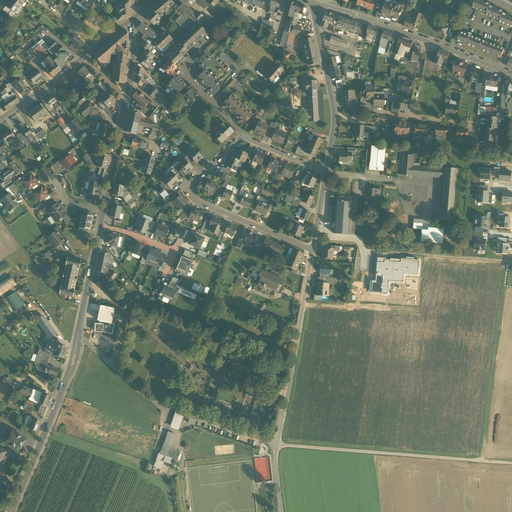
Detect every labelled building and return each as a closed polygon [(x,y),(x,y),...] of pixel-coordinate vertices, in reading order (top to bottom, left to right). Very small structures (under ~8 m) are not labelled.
[(21,7),(20,7),(11,0),(10,0),(6,6),(12,11),(14,13),(15,14),(14,13),(20,7),(21,7)] [(95,0),(86,0),(83,5),(89,9),(92,11),(94,9),(97,5),(94,2),(95,0)] [(162,0),(160,2),(167,10),(174,4),(173,4),(169,0),(162,0)] [(196,1),(204,9),(208,5),(201,0),(195,0),(196,1)] [(237,0),(237,1),(254,5),(254,7),(262,9),(263,0),(237,0)] [(357,0),(355,5),(372,10),(375,2),(369,0),(357,0)] [(475,0),(472,8),(486,14),(489,6),(490,5),(478,0),(475,0)] [(129,2),(127,2),(121,3),(120,3),(120,7),(117,7),(118,21),(130,18),(129,2)] [(158,17),(167,10),(160,2),(151,9),(153,11),(158,17)] [(285,10),(289,12),(295,13),(297,4),(288,2),(285,10)] [(56,9),(61,13),(65,8),(60,3),(56,9)] [(390,18),(394,6),(385,3),(381,15),(390,18)] [(181,9),(192,20),(196,16),(196,15),(193,12),(188,8),(185,6),(183,4),(179,8),(181,9)] [(297,4),(295,13),(297,14),(302,15),(304,16),(307,7),(297,4)] [(2,10),(8,16),(9,15),(12,11),(6,6),(2,10)] [(273,14),(275,8),(269,6),(267,12),(270,13),(270,14),(273,14)] [(394,21),(395,21),(397,21),(397,20),(398,21),(400,15),(401,15),(403,9),(400,8),(400,6),(398,6),(398,7),(394,6),(390,18),(394,19),(393,20),(394,21)] [(485,15),(499,21),(503,13),(503,12),(489,6),(486,14),(485,15)] [(160,19),(158,17),(153,11),(145,19),(154,25),(160,19)] [(236,16),(253,31),(257,26),(239,12),(236,16)] [(325,12),(322,21),(326,22),(331,24),(331,23),(334,16),(325,12)] [(416,12),(413,21),(417,23),(418,23),(422,14),(416,12)] [(178,41),(180,43),(188,51),(207,33),(205,31),(200,27),(197,24),(196,24),(196,23),(184,13),(175,21),(181,28),(187,22),(191,22),(193,24),(193,29),(191,30),(188,30),(188,33),(185,36),(184,35),(178,41)] [(196,24),(197,24),(203,17),(198,13),(196,15),(196,16),(192,20),(196,23),(196,24)] [(511,17),(503,13),(499,21),(498,22),(511,28),(511,17)] [(360,26),(328,16),(324,29),(355,39),(360,26)] [(197,24),(200,27),(206,20),(203,17),(197,24)] [(288,17),(286,24),(283,32),(280,42),(286,43),(289,33),(291,25),(293,18),(288,17)] [(293,18),(291,25),(289,33),(295,35),(299,36),(301,27),(295,26),(297,19),(293,18)] [(414,30),(417,23),(413,21),(407,19),(403,26),(414,30)] [(151,41),(153,43),(159,38),(156,35),(141,23),(136,29),(151,41)] [(442,34),(445,36),(449,28),(444,26),(441,24),(437,32),(438,32),(438,34),(440,35),(442,34)] [(373,36),(374,36),(377,29),(368,26),(365,33),(373,36)] [(127,55),(128,55),(128,37),(126,32),(125,30),(114,38),(115,39),(127,55)] [(387,40),(391,41),(393,34),(383,31),(380,38),(384,39),(387,40)] [(165,32),(159,38),(153,43),(160,51),(162,49),(172,40),(165,32)] [(457,41),(500,58),(504,49),(460,32),(457,41)] [(295,35),(289,33),(286,43),(285,46),(291,47),(295,35)] [(363,39),(371,42),(373,36),(365,33),(363,39)] [(73,45),(77,50),(83,44),(77,37),(76,37),(70,42),(72,44),(73,45)] [(329,42),(345,47),(347,42),(331,37),(329,42)] [(400,37),(398,44),(410,49),(413,41),(400,37)] [(302,40),(308,66),(318,63),(312,38),(302,40)] [(117,64),(109,63),(110,54),(110,52),(121,54),(120,59),(125,59),(125,56),(127,55),(115,39),(112,41),(112,43),(110,43),(108,43),(108,45),(105,47),(105,49),(103,49),(101,48),(101,50),(99,52),(99,54),(96,54),(95,54),(94,57),(100,64),(101,63),(101,62),(104,62),(104,63),(104,66),(108,66),(107,69),(110,69),(110,74),(109,75),(117,85),(118,83),(124,84),(125,77),(126,77),(126,74),(125,73),(127,72),(127,68),(128,65),(127,64),(126,63),(124,63),(124,61),(120,61),(119,66),(117,66),(118,64),(117,64)] [(42,40),(37,44),(43,50),(47,47),(48,46),(42,40)] [(145,50),(145,49),(150,53),(153,49),(149,45),(146,43),(143,41),(140,46),(145,50)] [(45,52),(45,53),(50,58),(51,59),(54,62),(56,65),(60,70),(67,64),(64,61),(63,60),(64,59),(65,60),(71,55),(63,47),(61,49),(59,50),(59,49),(60,48),(55,43),(49,49),(45,52)] [(180,43),(178,45),(185,53),(188,51),(180,43)] [(409,53),(410,49),(398,44),(394,54),(396,55),(397,55),(401,56),(403,50),(405,50),(405,51),(409,53)] [(68,47),(75,53),(78,51),(77,50),(73,45),(72,46),(71,45),(68,47)] [(182,57),(185,53),(178,45),(166,57),(169,61),(176,67),(176,68),(185,59),(182,57)] [(37,56),(38,55),(43,50),(39,46),(33,51),(37,56)] [(150,53),(145,49),(145,50),(142,54),(143,55),(152,61),(155,57),(150,53)] [(46,64),(48,62),(51,59),(50,58),(45,53),(43,50),(38,55),(46,64)] [(435,64),(440,66),(441,61),(443,61),(446,62),(449,54),(439,50),(439,52),(435,62),(435,64)] [(33,60),(37,56),(33,51),(28,55),(29,55),(33,60)] [(110,54),(118,55),(117,64),(118,64),(117,66),(119,66),(120,61),(124,61),(124,63),(126,63),(127,64),(129,62),(128,61),(128,59),(125,56),(125,59),(120,59),(121,54),(110,52),(110,54)] [(410,61),(417,62),(419,53),(413,52),(412,58),(410,58),(410,61)] [(196,62),(204,70),(205,70),(213,62),(204,53),(204,54),(196,62)] [(154,62),(152,61),(143,55),(140,59),(143,61),(149,66),(150,67),(154,62)] [(327,59),(329,69),(337,67),(336,64),(335,57),(329,58),(327,59)] [(54,62),(51,59),(48,62),(50,65),(51,65),(52,66),(46,71),(52,78),(60,71),(60,70),(56,65),(54,62)] [(424,67),(433,70),(435,64),(435,62),(426,59),(424,67)] [(460,75),(463,76),(467,64),(464,63),(458,61),(455,60),(453,73),(456,74),(460,76),(460,75)] [(172,71),(176,67),(169,61),(162,68),(168,75),(172,71)] [(277,65),(271,71),(277,76),(282,70),(277,65)] [(344,65),(337,67),(329,69),(332,78),(339,77),(339,76),(346,75),(345,72),(344,65)] [(138,76),(141,78),(142,74),(144,70),(137,66),(134,74),(138,76)] [(77,73),(83,80),(84,79),(90,73),(84,67),(77,73)] [(469,77),(468,82),(472,83),(472,78),(478,80),(481,71),(476,69),(476,70),(472,68),(469,77)] [(22,81),(25,79),(21,74),(18,70),(15,72),(20,78),(22,81)] [(28,77),(34,84),(43,78),(37,70),(29,75),(28,77)] [(222,87),(205,70),(204,70),(196,78),(214,95),(222,87)] [(29,75),(26,71),(21,74),(25,79),(28,77),(29,75)] [(72,84),(75,81),(79,77),(74,71),(67,77),(72,84)] [(270,82),(271,82),(277,76),(271,71),(265,77),(266,77),(270,82)] [(141,87),(143,83),(145,80),(141,78),(138,76),(134,83),(136,84),(141,87)] [(174,93),(177,96),(186,86),(177,76),(172,80),(166,85),(169,88),(171,88),(174,91),(174,93)] [(493,86),(496,87),(497,86),(498,78),(487,76),(485,85),(486,85),(493,86)] [(75,81),(82,88),(86,85),(79,77),(75,81)] [(21,81),(18,83),(15,86),(16,88),(20,94),(27,89),(21,81)] [(305,81),(306,91),(317,90),(318,90),(318,81),(305,81)] [(98,84),(105,92),(107,90),(100,82),(98,84)] [(400,91),(410,93),(412,84),(406,83),(402,82),(400,91)] [(451,89),(459,92),(461,86),(452,84),(451,89)] [(69,94),(67,92),(63,86),(56,92),(59,97),(62,100),(64,97),(69,94)] [(366,100),(373,100),(373,96),(373,91),(373,86),(370,86),(364,86),(364,91),(367,91),(367,94),(366,100)] [(158,92),(155,88),(154,88),(148,94),(154,99),(158,95),(160,97),(161,95),(158,92)] [(189,105),(189,106),(192,102),(198,97),(191,90),(182,99),(189,105)] [(319,122),(317,90),(306,91),(307,122),(319,122)] [(142,107),(143,108),(148,103),(143,97),(139,92),(138,93),(137,91),(134,91),(133,98),(138,103),(142,107)] [(342,91),(342,106),(352,105),(352,96),(354,96),(354,91),(342,91)] [(106,106),(108,109),(115,103),(106,92),(105,93),(106,93),(103,96),(102,95),(99,98),(101,101),(106,106)] [(222,104),(232,115),(242,105),(232,94),(228,98),(228,99),(227,101),(225,101),(222,104)] [(48,104),(50,106),(52,105),(55,102),(56,101),(51,95),(45,100),(48,104)] [(76,101),(80,105),(86,100),(82,95),(78,98),(76,101)] [(161,106),(166,111),(172,104),(161,95),(160,97),(165,102),(161,106)] [(378,97),(373,96),(373,100),(373,106),(383,106),(383,98),(383,96),(378,96),(378,97)] [(7,101),(8,103),(11,107),(18,102),(15,97),(14,97),(11,99),(7,101)] [(89,114),(92,117),(97,112),(98,112),(95,108),(94,108),(92,106),(92,105),(89,101),(78,111),(82,115),(87,112),(89,114)] [(186,108),(189,111),(195,105),(192,102),(189,106),(189,105),(186,108)] [(400,109),(407,111),(407,108),(407,105),(395,103),(394,108),(394,109),(400,109)] [(28,113),(35,122),(47,114),(39,104),(28,113)] [(252,115),(242,105),(232,115),(242,125),(246,121),(246,120),(247,118),(249,118),(252,115)] [(451,116),(455,116),(457,107),(449,105),(448,105),(447,109),(446,115),(451,115),(451,116)] [(128,121),(138,124),(139,119),(141,115),(136,110),(131,109),(128,121)] [(156,118),(158,116),(155,113),(150,118),(155,124),(158,120),(156,118)] [(60,127),(65,123),(61,118),(56,121),(60,127)] [(152,123),(139,119),(138,124),(151,128),(152,123)] [(69,126),(75,132),(78,129),(77,128),(80,126),(75,120),(69,126)] [(135,135),(138,124),(128,121),(125,132),(135,135)] [(221,129),(220,129),(227,137),(233,132),(224,122),(219,127),(221,129)] [(275,122),(275,124),(272,131),(275,132),(276,130),(277,131),(279,127),(280,124),(275,122)] [(401,135),(402,135),(403,123),(400,122),(397,122),(396,130),(395,135),(396,135),(396,133),(402,134),(401,135)] [(18,125),(29,140),(32,138),(29,135),(31,134),(31,133),(28,129),(26,130),(22,123),(18,125)] [(254,132),(264,136),(268,127),(258,123),(254,132)] [(406,123),(403,123),(402,135),(402,134),(408,135),(408,136),(409,131),(410,123),(406,123)] [(100,124),(99,130),(110,132),(111,128),(109,128),(110,126),(100,124)] [(426,137),(428,137),(428,135),(429,125),(424,125),(423,126),(420,125),(419,124),(417,124),(417,125),(416,125),(415,135),(421,135),(421,136),(422,136),(426,137)] [(356,139),(363,140),(363,137),(363,133),(368,133),(368,138),(374,138),(375,128),(366,127),(366,128),(364,128),(364,127),(356,126),(355,137),(357,137),(356,139)] [(444,137),(445,137),(446,127),(437,126),(436,130),(436,136),(444,137)] [(221,143),(227,137),(220,129),(214,135),(221,143)] [(457,136),(457,137),(461,137),(461,139),(464,139),(466,139),(467,134),(467,130),(458,129),(458,133),(457,133),(456,134),(456,135),(457,136)] [(1,136),(5,143),(14,137),(10,130),(1,136)] [(43,130),(36,135),(36,136),(39,140),(47,135),(43,130)] [(109,137),(110,132),(99,130),(98,137),(107,139),(107,136),(109,137)] [(284,134),(281,132),(277,131),(276,130),(275,132),(272,139),(276,141),(276,142),(282,144),(284,138),(283,137),(284,134)] [(312,140),(310,145),(318,149),(321,141),(314,137),(313,140),(312,140)] [(131,145),(147,150),(149,144),(133,139),(131,145)] [(318,149),(310,145),(307,150),(306,150),(305,153),(304,153),(308,155),(314,157),(317,149),(318,149)] [(378,168),(378,171),(383,171),(386,147),(371,146),(369,167),(378,168)] [(194,161),(196,163),(196,162),(201,157),(202,157),(197,153),(194,149),(190,153),(190,156),(194,161)] [(238,150),(234,159),(239,161),(243,162),(247,154),(238,150)] [(201,157),(203,160),(206,157),(200,151),(197,153),(202,157),(201,157)] [(253,161),(261,165),(264,156),(256,152),(255,156),(252,161),(253,161)] [(342,162),(346,163),(347,160),(351,161),(351,154),(347,153),(339,153),(338,161),(342,161),(342,162)] [(85,160),(89,167),(94,164),(87,154),(83,157),(85,160)] [(62,164),(66,170),(74,163),(75,162),(72,158),(70,155),(61,163),(62,164)] [(414,156),(404,155),(402,175),(409,176),(409,177),(412,178),(412,176),(413,176),(419,176),(419,174),(420,167),(420,164),(413,163),(414,156)] [(100,168),(103,169),(106,170),(109,159),(99,156),(96,167),(100,168)] [(142,173),(150,175),(154,158),(147,156),(142,173)] [(235,171),(239,161),(234,159),(231,157),(227,167),(235,171)] [(184,159),(179,164),(188,172),(193,168),(188,163),(184,159)] [(267,168),(276,172),(280,163),(271,159),(271,160),(267,167),(267,168)] [(9,164),(6,160),(3,162),(3,163),(1,164),(0,164),(0,168),(2,171),(8,166),(10,169),(11,170),(10,170),(14,176),(20,172),(17,168),(12,162),(9,164)] [(55,164),(53,166),(56,171),(62,164),(61,163),(59,161),(55,164)] [(184,177),(188,172),(179,164),(175,168),(179,172),(184,177)] [(282,174),(290,177),(294,169),(286,165),(282,174)] [(42,178),(45,182),(51,177),(44,167),(41,169),(42,171),(39,173),(40,175),(40,176),(41,178),(42,178)] [(436,168),(420,167),(419,174),(435,175),(436,168)] [(445,169),(436,168),(435,175),(419,174),(419,176),(445,178),(445,169)] [(446,169),(445,169),(445,178),(445,179),(442,208),(440,208),(439,220),(441,220),(446,220),(452,221),(455,180),(456,180),(457,169),(446,168),(446,169)] [(481,168),(480,179),(486,180),(490,180),(490,169),(481,168)] [(511,172),(500,171),(500,177),(499,180),(510,181),(511,172)] [(171,172),(166,176),(175,185),(179,181),(175,176),(171,172)] [(0,177),(3,183),(5,182),(12,177),(9,173),(5,174),(0,176),(0,177)] [(95,182),(98,179),(97,177),(94,173),(88,178),(87,182),(90,183),(90,182),(94,183),(95,182)] [(23,182),(29,190),(32,187),(36,184),(34,181),(32,179),(30,176),(23,182)] [(171,189),(175,185),(166,176),(162,180),(166,184),(171,189)] [(316,179),(308,176),(306,180),(304,185),(312,188),(316,179)] [(208,191),(212,193),(216,185),(215,185),(208,181),(207,181),(204,190),(208,191)] [(94,195),(97,196),(98,191),(97,190),(98,184),(94,183),(90,182),(90,183),(88,190),(88,192),(92,193),(92,195),(94,195)] [(8,188),(13,195),(19,191),(14,184),(8,188)] [(127,203),(129,206),(134,202),(133,201),(138,197),(137,195),(133,190),(128,194),(123,192),(124,187),(114,185),(112,195),(122,197),(126,203),(127,203)] [(155,190),(164,199),(168,195),(163,190),(159,186),(155,190)] [(34,193),(40,201),(42,199),(43,199),(42,199),(47,196),(45,193),(43,190),(41,188),(34,193)] [(222,197),(229,200),(232,193),(225,189),(222,197)] [(368,197),(380,198),(381,190),(368,189),(368,197)] [(482,192),(479,191),(478,197),(477,202),(487,203),(488,200),(488,196),(488,192),(487,192),(482,192)] [(511,193),(503,193),(502,201),(502,203),(506,204),(507,202),(511,202),(511,193)] [(4,205),(9,211),(11,209),(13,209),(14,208),(15,207),(17,205),(16,202),(16,201),(14,198),(13,198),(11,196),(10,194),(9,195),(2,200),(5,204),(4,205)] [(302,203),(309,206),(313,197),(306,194),(303,199),(302,202),(302,203)] [(180,209),(184,205),(187,203),(180,196),(178,198),(173,202),(180,209)] [(239,204),(248,208),(251,201),(251,200),(243,197),(239,204)] [(348,235),(354,235),(356,198),(350,198),(350,199),(343,198),(343,197),(337,197),(336,201),(336,205),(335,205),(333,234),(348,235)] [(167,202),(164,199),(159,204),(162,207),(167,202)] [(254,211),(266,215),(268,209),(270,206),(269,206),(263,203),(259,201),(257,204),(254,211)] [(47,211),(51,216),(61,209),(57,203),(51,207),(47,210),(47,211)] [(119,219),(121,207),(112,205),(109,217),(114,218),(119,219)] [(180,209),(178,211),(180,214),(187,207),(184,205),(180,209)] [(65,214),(61,209),(51,216),(55,222),(61,218),(65,215),(65,214)] [(198,222),(198,223),(202,213),(193,210),(193,209),(188,219),(189,219),(189,218),(194,220),(198,222)] [(300,218),(306,221),(310,212),(303,210),(300,218)] [(184,212),(179,218),(182,221),(187,215),(184,212)] [(61,218),(67,225),(70,219),(66,214),(65,214),(65,215),(61,218)] [(82,214),(80,221),(91,223),(92,216),(91,216),(82,214)] [(477,224),(477,227),(483,228),(486,228),(487,225),(487,221),(487,218),(477,217),(477,220),(476,220),(476,224),(477,224)] [(510,218),(506,217),(501,217),(500,227),(509,228),(510,218)] [(137,230),(144,233),(146,229),(149,221),(142,218),(137,230)] [(213,218),(209,226),(212,227),(217,229),(220,221),(213,218)] [(414,219),(414,223),(429,224),(428,228),(432,228),(432,221),(414,219)] [(150,220),(149,221),(146,229),(152,231),(154,226),(155,223),(150,220)] [(89,230),(91,223),(80,221),(79,228),(88,230),(89,230)] [(228,234),(233,236),(236,228),(228,224),(225,232),(228,234)] [(291,234),(299,237),(303,228),(294,224),(292,230),(292,231),(291,234)] [(157,227),(154,234),(163,238),(167,229),(158,225),(157,227)] [(177,226),(173,236),(180,238),(180,237),(182,237),(183,236),(183,237),(186,230),(177,226)] [(432,228),(428,228),(428,230),(422,230),(421,242),(443,244),(444,229),(432,228)] [(47,237),(55,248),(56,248),(59,245),(62,243),(64,241),(57,231),(54,233),(52,234),(48,237),(47,237)] [(252,245),(253,245),(257,235),(256,235),(256,236),(252,234),(249,233),(246,232),(246,231),(242,239),(242,241),(242,240),(244,241),(252,245)] [(193,234),(189,244),(199,249),(201,246),(203,241),(204,239),(193,234)] [(110,245),(117,247),(119,237),(109,235),(108,243),(111,243),(110,245)] [(272,253),(277,255),(281,246),(269,241),(265,239),(264,243),(262,248),(261,249),(267,251),(268,249),(273,251),(272,253)] [(476,239),(475,239),(474,250),(478,250),(478,251),(481,251),(481,250),(485,251),(485,240),(481,240),(476,239)] [(66,244),(73,253),(75,251),(67,241),(66,244)] [(256,251),(259,252),(260,248),(262,248),(264,243),(260,241),(256,251)] [(137,255),(140,256),(144,247),(136,244),(135,247),(132,253),(136,255),(137,256),(137,255)] [(509,245),(506,244),(498,244),(497,254),(508,255),(508,254),(508,251),(509,248),(508,248),(508,245),(509,245)] [(153,263),(158,252),(150,249),(148,256),(146,260),(153,263)] [(321,259),(331,259),(331,254),(332,254),(333,251),(333,249),(331,249),(323,249),(323,252),(322,252),(321,259)] [(185,250),(182,256),(191,260),(193,254),(185,250)] [(205,259),(207,253),(199,250),(197,255),(205,259)] [(303,254),(294,250),(292,256),(301,260),(303,254)] [(158,252),(153,263),(160,266),(161,266),(162,262),(165,256),(158,252)] [(99,262),(106,264),(108,256),(108,254),(107,254),(101,253),(99,262)] [(174,270),(180,273),(181,269),(186,272),(188,268),(189,269),(193,261),(191,260),(182,256),(180,255),(178,261),(179,262),(177,267),(176,267),(174,270)] [(34,260),(37,265),(42,262),(38,256),(34,260)] [(110,256),(108,256),(106,264),(108,264),(109,266),(111,264),(114,262),(110,256)] [(292,256),(289,261),(298,265),(301,260),(292,256)] [(63,278),(61,287),(60,289),(59,295),(73,298),(74,290),(76,281),(77,277),(79,268),(81,261),(67,258),(65,265),(63,274),(62,278),(63,278)] [(385,260),(378,259),(376,281),(372,281),(371,293),(388,294),(389,282),(389,281),(403,282),(404,274),(418,275),(419,268),(419,263),(419,260),(414,260),(406,259),(401,259),(401,260),(401,262),(391,262),(391,260),(390,260),(385,260)] [(296,270),(298,265),(289,261),(287,267),(292,269),(296,270)] [(105,268),(106,264),(99,262),(97,271),(105,273),(106,268),(105,268)] [(319,264),(319,267),(320,267),(320,269),(321,270),(321,273),(321,274),(329,274),(329,273),(329,270),(331,270),(331,265),(319,264)] [(41,270),(45,275),(50,272),(46,267),(41,270)] [(251,275),(258,278),(258,276),(261,270),(255,267),(251,275)] [(116,275),(113,270),(110,273),(108,277),(110,279),(112,280),(116,275)] [(265,286),(276,290),(278,284),(281,286),(283,280),(261,270),(258,276),(261,277),(257,286),(263,288),(263,286),(264,285),(265,286)] [(0,283),(0,295),(16,285),(11,276),(0,283)] [(327,291),(327,284),(322,284),(317,283),(317,284),(318,284),(317,288),(316,288),(316,290),(317,291),(317,295),(316,295),(320,296),(326,296),(326,291),(327,291)] [(160,292),(159,294),(164,296),(163,297),(173,302),(179,289),(175,287),(169,284),(168,287),(163,285),(160,292)] [(14,311),(22,307),(15,293),(7,297),(14,311)] [(114,309),(101,306),(98,321),(100,321),(111,324),(114,309)] [(100,321),(99,324),(103,324),(102,332),(112,334),(114,324),(111,324),(100,321)] [(41,327),(49,339),(56,334),(48,322),(41,327)] [(102,332),(103,324),(99,324),(95,324),(94,332),(102,332)] [(54,354),(64,358),(67,348),(57,345),(56,347),(50,345),(48,351),(54,353),(54,354)] [(34,364),(37,369),(41,361),(42,361),(43,359),(37,356),(34,364)] [(47,364),(42,361),(41,361),(37,369),(39,370),(39,371),(44,373),(47,365),(47,364)] [(51,367),(47,365),(44,373),(48,374),(47,374),(55,377),(58,370),(51,367)] [(17,394),(18,394),(20,394),(22,386),(15,383),(12,389),(14,390),(17,394)] [(20,394),(29,398),(30,398),(32,392),(33,391),(33,390),(22,386),(20,394)] [(270,396),(271,396),(278,399),(279,396),(280,396),(282,390),(280,389),(279,391),(278,391),(273,389),(270,396)] [(39,392),(38,395),(32,392),(30,398),(29,398),(29,400),(34,402),(38,404),(42,393),(40,392),(39,392)] [(51,397),(42,393),(38,404),(41,405),(47,407),(49,401),(51,397)] [(276,404),(278,399),(271,396),(269,401),(276,404)] [(23,411),(30,414),(33,409),(27,403),(23,411)] [(39,414),(43,415),(47,407),(41,405),(38,413),(39,414)] [(175,412),(170,427),(178,430),(183,414),(175,412)] [(33,419),(30,417),(28,423),(24,421),(23,421),(21,425),(36,432),(41,422),(33,419)] [(190,418),(188,424),(194,426),(196,420),(190,418)] [(6,444),(18,451),(21,446),(23,444),(22,443),(25,438),(13,431),(11,435),(8,440),(6,444)] [(164,443),(160,454),(172,458),(172,459),(173,459),(174,460),(175,459),(176,458),(175,457),(177,453),(176,451),(172,450),(169,449),(170,446),(172,447),(176,435),(168,432),(164,443)] [(160,454),(158,453),(154,467),(161,470),(163,462),(170,464),(172,458),(160,454)]
